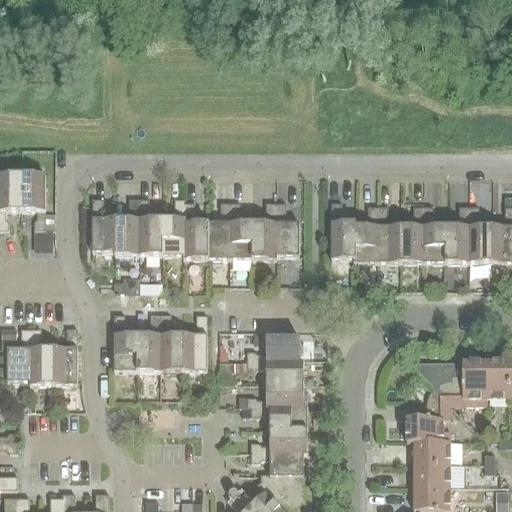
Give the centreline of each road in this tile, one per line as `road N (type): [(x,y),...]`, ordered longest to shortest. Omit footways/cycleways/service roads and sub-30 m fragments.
road 1 (residential): [(121,511),(117,466),(93,410),(88,317),(66,260),(64,163),(511,163)]
road 2 (residential): [(511,319),(415,319),(371,341),(350,384),(350,511)]
